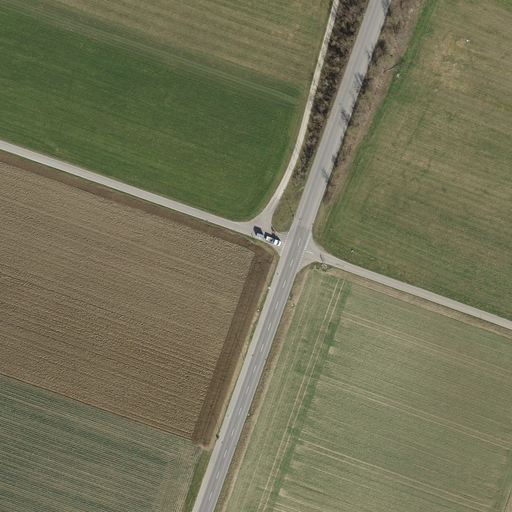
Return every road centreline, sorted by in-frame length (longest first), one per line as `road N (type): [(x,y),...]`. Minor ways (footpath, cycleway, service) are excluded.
road 1 (unclassified): [(0,143),(297,247)]
road 2 (residential): [(297,247),(205,511)]
road 3 (residential): [(385,0),(297,247)]
road 4 (track): [(254,232),(293,163),(336,0)]
road 5 (track): [(297,247),(511,325)]
